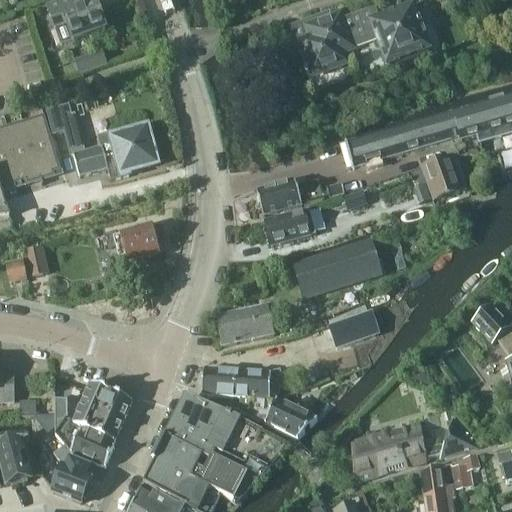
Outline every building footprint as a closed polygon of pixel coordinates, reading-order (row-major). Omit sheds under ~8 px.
[(107,30),(96,2),(74,10),(71,1),(48,9),(56,32),(61,46),(73,42),(107,30)] [(387,67),(431,51),(414,7),(381,20),(376,8),(344,20),(342,14),(306,28),(313,47),(303,51),(313,77),(345,65),(342,55),(377,42),(387,67)] [(81,76),(107,66),(102,53),(76,63),(81,76)] [(511,95),(346,145),(354,170),(461,138),(462,141),(476,137),(479,146),(511,135),(511,95)] [(49,113),(55,135),(74,130),(68,108),(49,113)] [(61,172),(45,117),(24,123),(41,181),(55,177),(54,173),(59,172),(61,172)] [(41,181),(24,123),(5,129),(22,187),(23,187),(21,183),(27,182),(28,185),(41,181)] [(0,130),(0,185),(2,193),(3,193),(16,189),(15,185),(20,184),(21,187),(22,187),(5,129),(0,130)] [(100,150),(74,157),(80,177),(107,170),(111,183),(130,178),(129,174),(157,167),(152,146),(155,145),(152,134),(149,135),(148,131),(113,140),(112,136),(97,140),(100,150)] [(436,201),(460,192),(454,175),(459,173),(453,158),(425,168),(436,201)] [(297,188),(296,183),(257,193),(264,218),(294,210),(325,202),(319,182),(297,188)] [(330,201),(345,196),(342,186),(327,190),(330,201)] [(348,212),(367,205),(363,194),(344,201),(348,212)] [(310,212),(266,223),(272,248),(316,237),(310,212)] [(127,264),(161,255),(154,226),(119,235),(120,238),(114,239),(119,261),(126,259),(127,264)] [(304,300),(381,277),(370,244),(294,267),(304,300)] [(30,278),(48,274),(43,250),(24,254),(30,278)] [(11,285),(16,284),(27,282),(23,265),(7,268),(11,285)] [(221,349),(276,337),(269,307),(215,319),(221,349)] [(511,376),(511,326),(511,328),(491,307),(472,325),(492,346),(500,337),(511,349),(511,360),(508,362),(511,376)] [(372,339),(364,317),(364,316),(333,327),(341,350),(372,339)] [(204,371),(202,389),(209,397),(241,399),(277,402),(282,385),(280,372),(270,374),(271,376),(204,371)] [(399,382),(439,397),(424,376),(399,382)] [(0,404),(14,404),(14,378),(0,378),(0,404)] [(135,404),(133,404),(118,397),(121,390),(105,383),(102,390),(93,386),(76,425),(69,422),(69,402),(57,402),(57,438),(67,449),(73,456),(108,472),(117,451),(115,450),(135,404)] [(199,457),(258,486),(260,483),(291,449),(233,419),(234,418),(228,415),(228,416),(224,415),(186,398),(165,440),(199,457)] [(277,402),(241,399),(240,413),(299,441),(319,422),(277,402)] [(441,447),(424,451),(420,426),(383,436),(387,447),(377,450),(384,476),(426,464),(426,460),(440,456),(442,457),(442,460),(478,451),(454,422),(446,448),(441,447)] [(387,447),(383,436),(374,439),(373,437),(355,442),(358,484),(384,476),(377,450),(387,447)] [(187,511),(214,511),(221,497),(239,506),(258,486),(165,440),(153,464),(155,465),(144,488),(174,505),(185,511),(187,511)] [(0,448),(0,478),(4,477),(6,487),(11,485),(12,488),(27,484),(27,481),(32,480),(22,443),(0,448)] [(80,467),(73,456),(67,449),(56,458),(65,469),(55,495),(81,506),(84,501),(86,502),(92,486),(90,485),(92,480),(89,479),(92,472),(80,467)] [(511,455),(499,459),(507,486),(511,484),(511,455)] [(455,511),(454,501),(456,500),(454,487),(445,488),(442,468),(421,474),(426,511),(455,511)] [(459,489),(469,487),(466,468),(453,470),(456,486),(458,486),(459,489)] [(155,511),(184,511),(185,511),(174,505),(144,488),(136,502),(156,511),(155,511)] [(136,502),(131,511),(155,511),(156,511),(136,502)]
